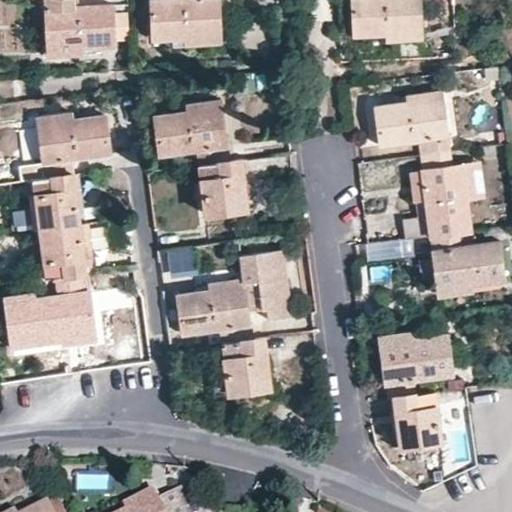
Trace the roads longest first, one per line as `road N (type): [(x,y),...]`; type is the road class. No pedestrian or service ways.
road 1 (residential): [(359,490),(326,137)]
road 2 (residential): [(171,443),(136,180)]
road 3 (residential): [(171,443),(359,490)]
road 4 (residential): [(0,441),(171,443)]
